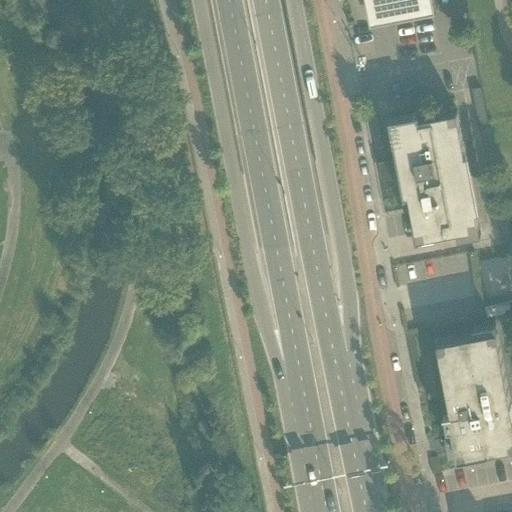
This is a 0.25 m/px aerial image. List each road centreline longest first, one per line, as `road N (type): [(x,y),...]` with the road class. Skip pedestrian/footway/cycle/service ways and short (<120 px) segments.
road 1 (residential): [(414,511),(319,0)]
road 2 (primary): [(195,0),(248,275),(305,415)]
road 3 (primary): [(225,0),(305,415)]
road 4 (primary): [(338,383),(263,0)]
road 5 (primary): [(338,383),(346,306),(341,262),(292,0)]
road 6 (primary): [(365,511),(338,383)]
